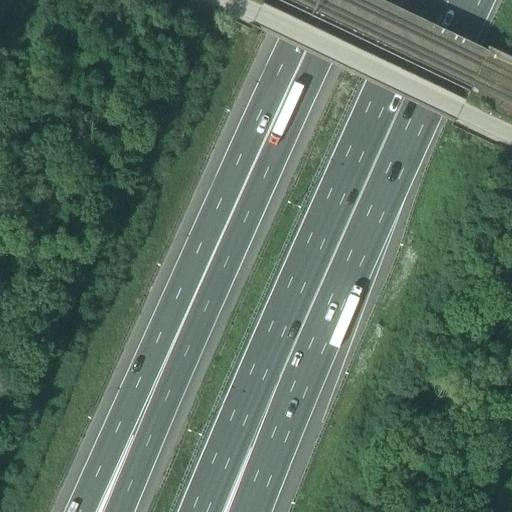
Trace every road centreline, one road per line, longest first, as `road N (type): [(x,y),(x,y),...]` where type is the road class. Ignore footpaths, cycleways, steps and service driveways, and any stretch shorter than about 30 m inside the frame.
road 1 (motorway): [(345,0),(133,473)]
road 2 (motorway): [(217,469),(424,0)]
road 3 (unclassified): [(511,137),(222,0)]
